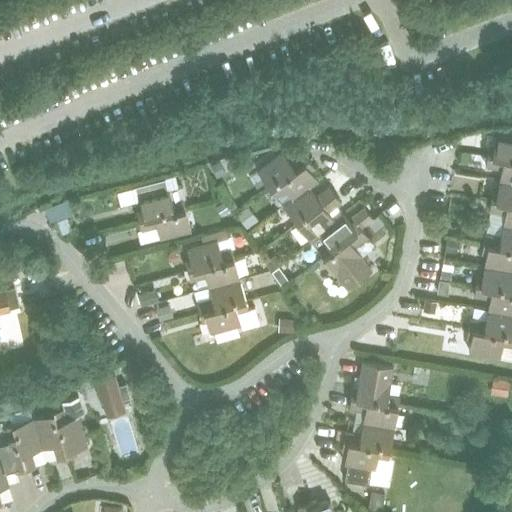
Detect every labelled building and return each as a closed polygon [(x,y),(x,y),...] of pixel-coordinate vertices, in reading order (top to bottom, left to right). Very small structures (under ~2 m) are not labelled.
[(486,155),(511,159),(511,136),(495,134),(493,146),(488,145),(486,155)] [(269,187),(308,158),(302,150),(289,160),(281,150),(256,169),(269,187)] [(511,159),(486,155),(484,165),(500,167),(498,179),(511,181),(511,159)] [(308,158),(269,187),(275,195),(284,188),(291,197),(308,185),(317,179),(310,169),(313,166),(308,158)] [(218,159),(210,163),(217,176),(225,171),(218,159)] [(165,176),(133,184),(134,186),(138,199),(140,208),(135,210),(138,219),(184,207),(182,198),(186,197),(182,184),(168,188),(165,176)] [(491,190),(490,199),(511,203),(511,181),(498,179),(496,190),(491,190)] [(291,197),(282,204),(296,221),(334,192),(328,185),(315,194),(308,185),(291,197)] [(340,200),(334,192),(296,221),(309,239),(318,232),(334,219),(327,210),(340,200)] [(511,203),(490,199),(488,209),(504,212),(502,223),(511,225),(511,203)] [(224,200),(215,206),(221,214),(230,208),(224,200)] [(247,205),(235,214),(246,227),(258,218),(247,205)] [(354,219),(360,227),(372,218),(363,206),(350,215),(354,219)] [(184,207),(138,219),(140,229),(156,225),(159,237),(190,229),(184,207)] [(318,232),(309,239),(322,256),(360,227),(354,219),(350,222),(343,212),(334,219),(318,232)] [(379,214),(369,222),(375,229),(385,221),(379,214)] [(511,225),(502,223),(499,235),(484,232),(482,242),(511,247),(511,225)] [(360,227),(322,256),(335,273),(336,273),(347,287),(370,269),(360,255),(361,254),(353,245),(366,235),(360,227)] [(288,229),(277,234),(284,251),(295,246),(288,229)] [(447,237),(444,249),(453,250),(456,238),(447,237)] [(219,250),(216,238),(185,247),(188,259),(184,260),(187,269),(233,257),(230,247),(219,250)] [(511,247),(482,242),(480,252),(485,253),(483,264),(511,269),(511,247)] [(275,251),(265,258),(270,266),(281,258),(275,251)] [(239,277),(233,257),(187,269),(189,279),(205,275),(208,286),(239,277)] [(476,275),(474,284),(511,291),(511,269),(483,264),(481,275),(476,275)] [(441,268),(440,277),(449,279),(451,270),(441,268)] [(283,272),(275,278),(280,284),(288,279),(283,272)] [(239,277),(208,286),(211,297),(196,302),(198,311),(244,298),(239,277)] [(439,278),(437,291),(448,293),(450,280),(439,278)] [(511,291),(474,284),(473,294),(488,297),(486,308),(511,312),(511,291)] [(0,310),(8,309),(18,307),(14,287),(0,289),(0,310)] [(155,287),(138,291),(141,303),(158,298),(155,287)] [(244,298),(198,311),(201,321),(205,319),(209,331),(240,323),(241,328),(258,323),(254,306),(247,308),(244,298)] [(424,298),(422,309),(433,311),(436,300),(424,298)] [(169,302),(156,306),(159,318),(172,314),(169,302)] [(511,312),(486,308),(484,320),(469,317),(467,327),(511,334),(511,312)] [(279,316),(279,330),(297,331),(298,317),(279,316)] [(511,334),(467,327),(465,337),(470,337),(468,350),(499,355),(501,343),(511,345),(511,334)] [(67,369),(61,351),(45,356),(51,374),(67,369)] [(351,387),(349,396),(397,405),(399,395),(387,393),(390,381),(389,381),(392,365),(362,360),(359,376),(358,375),(356,388),(351,387)] [(130,401),(125,382),(117,384),(114,373),(95,379),(106,416),(125,410),(123,403),(130,401)] [(86,374),(75,378),(79,392),(90,389),(86,374)] [(492,376),(489,392),(506,394),(508,378),(492,376)] [(62,407),(52,410),(66,456),(76,453),(74,449),(86,445),(77,414),(83,412),(78,396),(60,402),(62,407)] [(397,405),(349,396),(348,406),(364,409),(362,421),(393,426),(397,405)] [(66,456),(52,410),(32,416),(41,447),(52,444),(57,459),(66,456)] [(41,447),(32,416),(11,423),(25,468),(34,466),(30,450),(41,447)] [(393,426),(362,421),(360,432),(344,429),(342,439),(389,448),(393,426)] [(5,436),(0,437),(0,461),(3,470),(14,467),(16,471),(25,468),(11,423),(2,425),(5,436)] [(101,467),(118,465),(113,431),(95,433),(101,467)] [(342,439),(340,449),(345,450),(343,462),(347,462),(370,467),(374,467),(376,455),(387,457),(389,448),(342,439)] [(347,462),(344,479),(367,483),(370,467),(347,462)] [(372,489),(369,507),(383,509),(385,491),(372,489)] [(316,499),(306,502),(309,511),(332,511),(329,500),(317,503),(316,499)] [(105,502),(104,511),(121,511),(122,503),(105,502)] [(309,511),(306,502),(297,505),(299,511),(309,511)]
